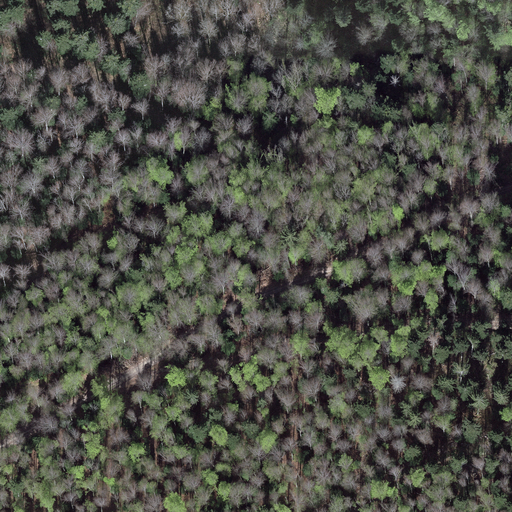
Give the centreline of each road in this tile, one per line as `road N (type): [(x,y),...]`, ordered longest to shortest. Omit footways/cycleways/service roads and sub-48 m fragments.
road 1 (track): [(0,447),(250,300),(511,184)]
road 2 (track): [(0,73),(32,63),(86,67),(177,124),(240,129)]
